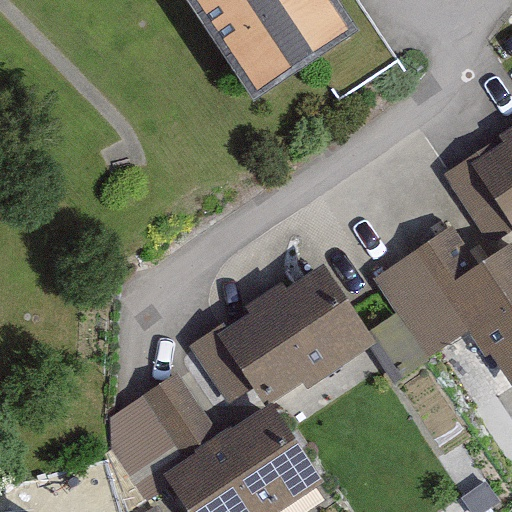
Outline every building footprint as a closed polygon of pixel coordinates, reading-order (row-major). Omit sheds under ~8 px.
[(352,42),(322,0),(177,0),(253,110),(352,42)] [(500,153),(444,190),(486,253),(506,239),(511,247),(511,133),(494,146),(500,153)] [(511,259),(480,280),(452,237),(373,287),(398,326),(424,367),(465,341),(487,376),(497,370),(511,392),(511,259)] [(372,358),(365,347),(320,276),(226,336),(223,330),(185,354),(223,414),(251,397),(263,415),(301,391),(306,400),(372,358)] [(424,367),(398,326),(365,347),(372,358),(391,388),(424,367)] [(112,422),(111,456),(126,481),(204,436),(174,386),(112,422)] [(290,511),(317,495),(266,417),(162,485),(180,511),(290,511)]
